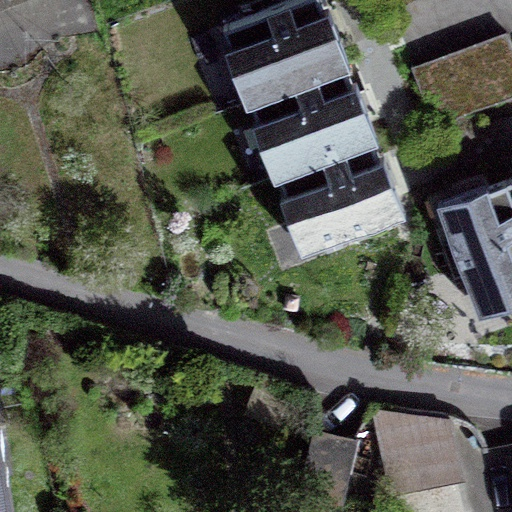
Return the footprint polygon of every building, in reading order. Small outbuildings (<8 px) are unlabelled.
[(245,98),(349,59),(328,4),(323,6),(320,0),(283,0),(223,23),(229,41),(224,43),(245,98)] [(511,44),(507,32),(412,68),(433,124),(511,94),(511,44)] [(273,172),(376,134),(349,59),(245,98),(273,172)] [(405,210),(376,134),(273,172),(301,248),(405,210)] [(511,297),(511,199),(504,179),(488,185),(487,180),(436,198),(479,310),(511,297)] [(445,416),(373,406),(387,483),(455,469),(445,416)] [(315,428),(300,491),(339,500),(354,437),(315,428)] [(0,511),(11,511),(0,443),(0,511)]
